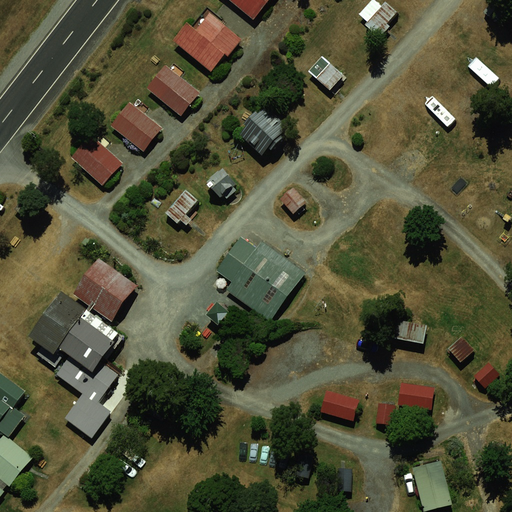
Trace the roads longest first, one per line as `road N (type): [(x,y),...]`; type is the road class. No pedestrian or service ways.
road 1 (track): [(138,368),(119,414),(44,511)]
road 2 (primary): [(0,126),(98,0)]
